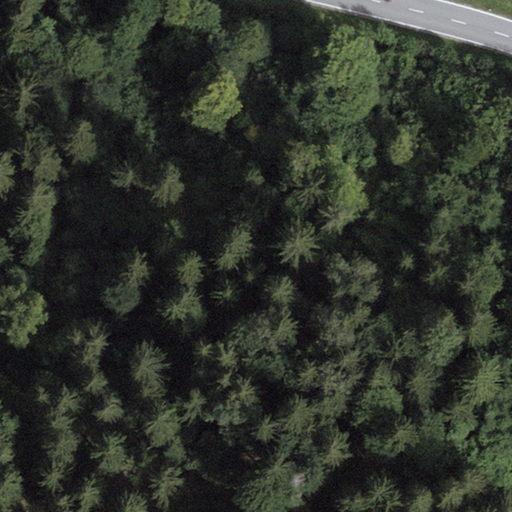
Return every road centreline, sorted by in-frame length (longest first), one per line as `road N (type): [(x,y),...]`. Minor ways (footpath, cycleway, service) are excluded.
road 1 (track): [(180,511),(174,488),(139,451),(0,405)]
road 2 (tertiary): [(342,0),(511,43)]
